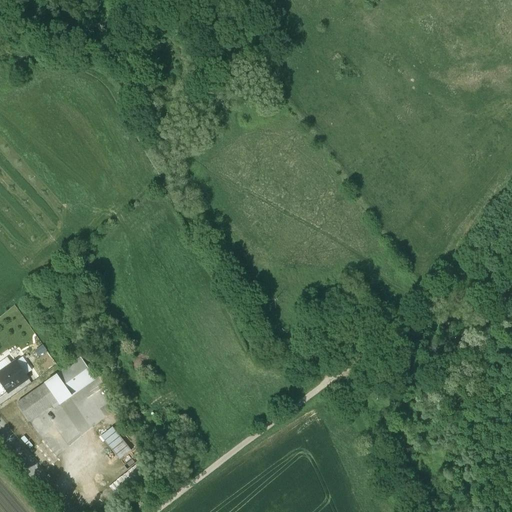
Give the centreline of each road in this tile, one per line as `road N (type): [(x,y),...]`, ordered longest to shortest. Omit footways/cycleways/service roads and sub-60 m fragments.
road 1 (track): [(0,50),(94,71),(113,85),(161,183),(271,356),(335,377)]
road 2 (track): [(0,313),(161,183)]
